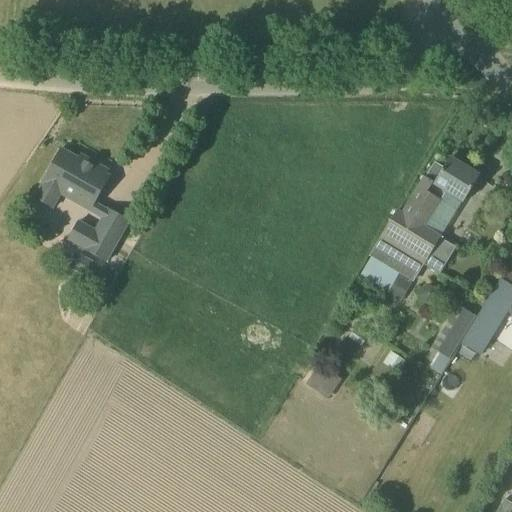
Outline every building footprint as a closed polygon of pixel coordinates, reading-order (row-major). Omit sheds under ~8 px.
[(91,167),(61,150),(42,183),(43,184),(35,198),(54,210),(62,196),(91,213),(97,203),(110,178),(106,175),(104,171),(96,165),(91,167)] [(480,177),(450,159),(444,169),(435,164),(426,179),(424,178),(403,213),(398,210),(370,257),(401,276),(413,284),(424,265),(440,275),(456,248),(441,239),(442,238),(427,228),(447,194),(463,204),(480,177)] [(103,220),(108,210),(97,203),(91,213),(103,220)] [(106,262),(129,221),(108,210),(103,220),(96,232),(78,222),(68,239),(86,249),(85,250),(106,262)] [(511,261),(485,305),(476,318),(462,344),(480,355),(511,304),(511,261)] [(401,277),(391,295),(405,304),(416,286),(401,277)] [(460,343),(476,318),(470,314),(457,306),(431,349),(449,360),(460,343)] [(391,352),(384,363),(399,373),(405,361),(391,352)] [(315,362),(302,383),(326,398),(339,378),(315,362)]
